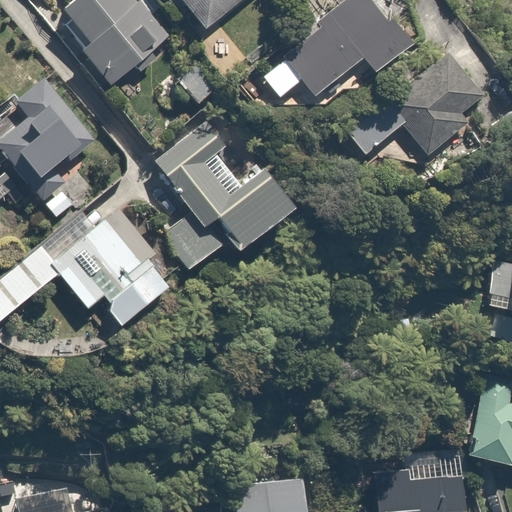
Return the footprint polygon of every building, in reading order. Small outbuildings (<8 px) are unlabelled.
[(109,87),(164,38),(130,0),(84,0),(63,19),(93,52),(84,59),(109,87)] [(180,0),(204,33),(248,0),(180,0)] [(413,52),(374,0),(355,0),(279,58),(312,103),(363,65),(375,80),(413,52)] [(485,99),(450,52),(342,132),(362,159),(401,130),(426,164),(475,128),(464,114),(485,99)] [(208,75),(172,77),(174,105),(210,102),(208,75)] [(239,163),(211,124),(154,165),(189,214),(161,234),(189,273),(227,246),(231,251),(291,208),(253,154),(239,163)] [(511,157),(511,126),(497,136),(511,157)] [(167,265),(123,213),(52,273),(96,326),(109,316),(122,332),(171,292),(156,274),(167,265)] [(511,238),(503,238),(501,256),(487,255),(481,311),(511,314),(510,325),(511,324),(511,238)] [(48,271),(55,266),(41,249),(0,281),(0,326),(56,281),(48,271)] [(511,399),(511,379),(480,376),(469,463),(511,468),(511,406),(511,399)] [(278,383),(277,409),(307,410),(309,384),(278,383)] [(463,511),(462,459),(381,461),(382,511),(463,511)] [(306,511),(303,484),(231,491),(233,511),(306,511)]
